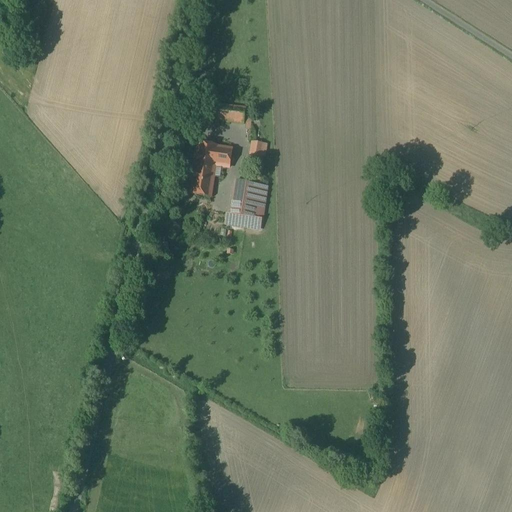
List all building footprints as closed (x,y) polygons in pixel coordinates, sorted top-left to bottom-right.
[(38,36),(27,37),(28,52),(39,51),(38,36)] [(246,110),(204,105),(203,120),(244,125),(245,116),(246,110)] [(267,146),(253,143),(251,159),(257,160),(265,161),(267,146)] [(219,148),(198,145),(196,163),(194,165),(193,171),(194,173),(194,176),(191,195),(211,198),(216,167),(229,169),(232,151),(219,148)] [(253,186),(236,183),(231,217),(227,217),(226,225),(252,229),(253,220),(262,221),(265,200),(267,188),(261,187),(265,161),(257,160),(253,186)] [(180,229),(173,224),(166,233),(173,238),(180,229)] [(157,260),(169,257),(164,243),(153,246),(157,260)]
